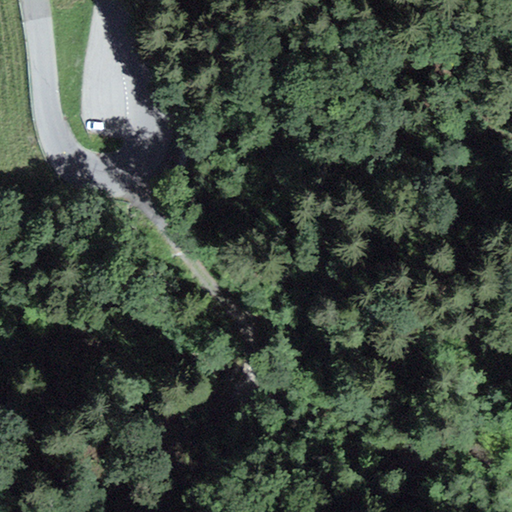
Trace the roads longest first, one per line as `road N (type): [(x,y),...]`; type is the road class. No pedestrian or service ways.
road 1 (tertiary): [(35,0),(60,148),(78,169),(112,179),(152,166),(165,136),(153,86),(113,0)]
road 2 (track): [(121,178),(249,341),(240,392),(198,435),(191,511)]
